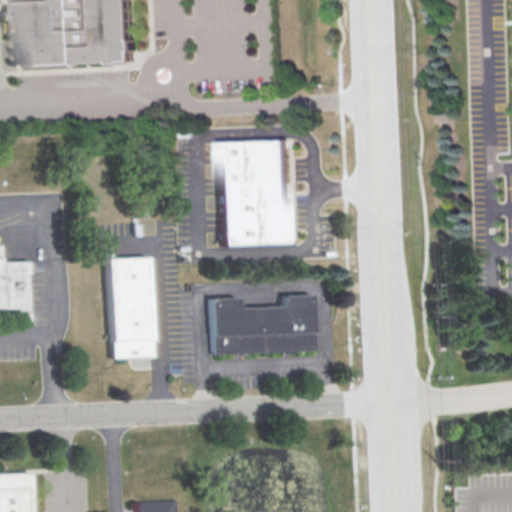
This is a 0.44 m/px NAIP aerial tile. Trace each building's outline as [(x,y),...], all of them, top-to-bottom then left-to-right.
[(24,68),(20,0),(133,0),(137,62),(24,68)] [(219,144),(287,141),(291,244),(224,246),(219,144)] [(109,259),(148,257),(152,357),(113,359),(109,259)] [(0,260),(25,260),(26,310),(13,310),(13,308),(0,308),(0,260)] [(210,299),(237,298),(241,309),(282,307),(285,297),(312,296),(315,352),(213,355),(210,299)] [(0,511),(0,472),(27,471),(29,511),(0,511)] [(135,511),(135,503),(171,502),(171,511),(135,511)]
